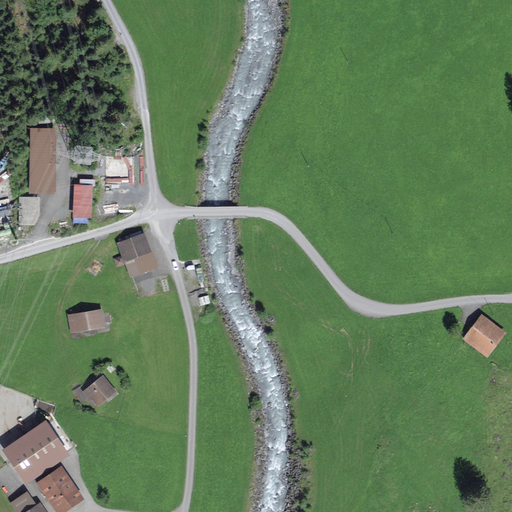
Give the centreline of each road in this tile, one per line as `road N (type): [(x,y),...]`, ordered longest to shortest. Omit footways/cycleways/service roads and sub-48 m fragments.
road 1 (unclassified): [(159,217),(269,214),(350,297),(371,306),(511,299)]
road 2 (unclassified): [(184,511),(191,331),(159,217)]
road 3 (unclassified): [(159,217),(138,62),(108,0)]
road 4 (unclassified): [(0,259),(159,217)]
